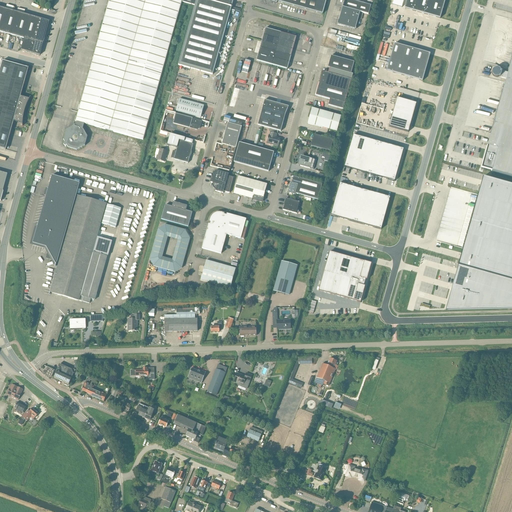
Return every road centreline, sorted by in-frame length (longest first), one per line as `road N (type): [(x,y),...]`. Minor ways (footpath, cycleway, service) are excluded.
road 1 (unclassified): [(25,373),(52,353),(511,342)]
road 2 (tertiary): [(342,511),(88,401),(70,407)]
road 3 (unclassified): [(195,196),(246,11),(321,32)]
road 4 (unclassified): [(470,0),(399,253)]
road 5 (residential): [(114,480),(130,476),(142,452),(161,448),(281,498),(342,511)]
road 6 (unclassified): [(399,253),(383,310),(390,321),(511,318)]
road 7 (unclassified): [(321,32),(268,217)]
road 8 (unclassified): [(29,152),(195,196)]
road 9 (unclassified): [(268,217),(399,253)]
